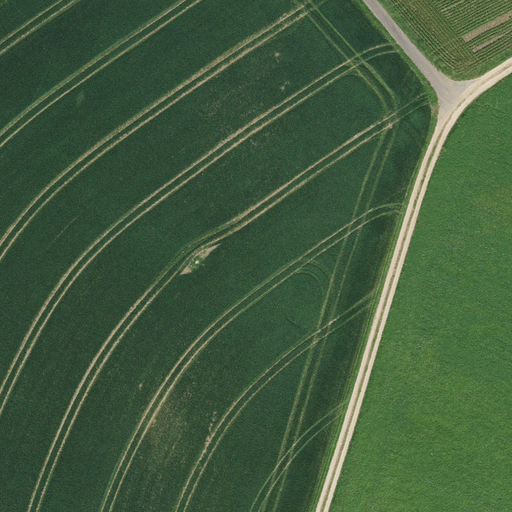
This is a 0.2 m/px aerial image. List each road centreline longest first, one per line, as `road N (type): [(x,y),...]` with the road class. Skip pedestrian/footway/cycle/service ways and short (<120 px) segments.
road 1 (track): [(511,65),(458,104),(432,152),(322,511)]
road 2 (track): [(458,104),(370,0)]
